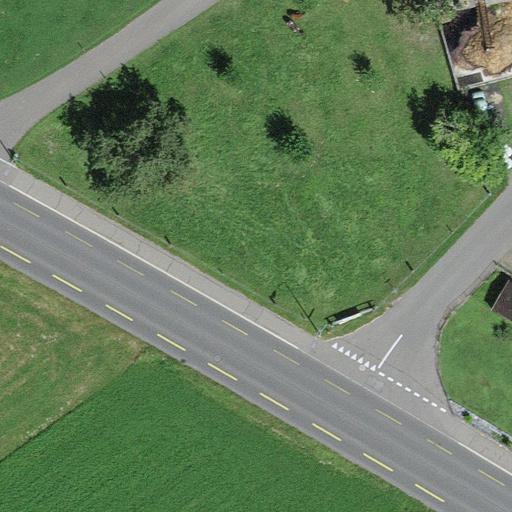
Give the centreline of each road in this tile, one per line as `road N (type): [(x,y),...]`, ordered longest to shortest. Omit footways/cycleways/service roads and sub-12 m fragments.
road 1 (primary): [(0,216),(322,398)]
road 2 (residential): [(322,398),(511,206)]
road 3 (primary): [(322,398),(511,511)]
